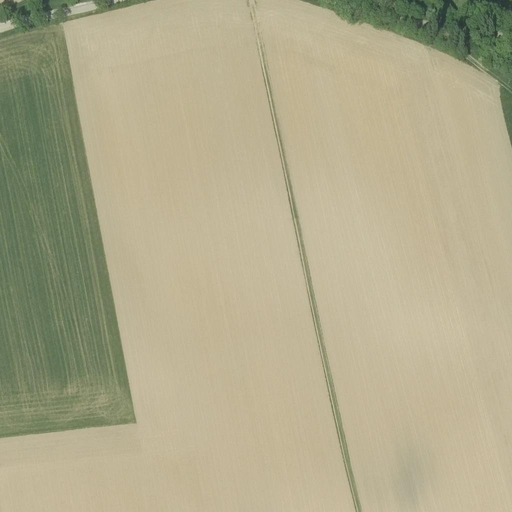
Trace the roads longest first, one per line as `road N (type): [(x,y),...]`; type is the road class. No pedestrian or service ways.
road 1 (track): [(253,0),(359,511)]
road 2 (unclassified): [(334,0),(416,24),(511,37)]
road 3 (unclassified): [(0,27),(118,0)]
